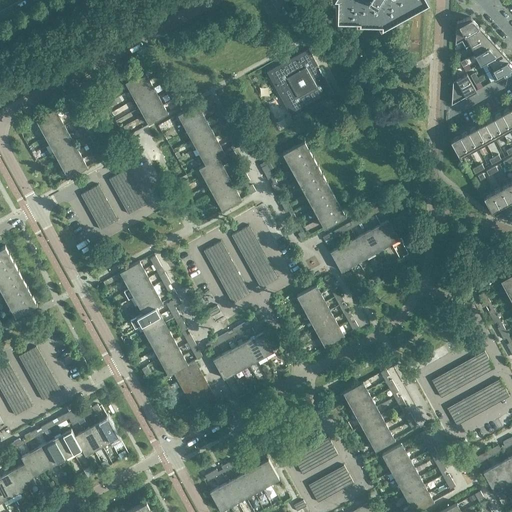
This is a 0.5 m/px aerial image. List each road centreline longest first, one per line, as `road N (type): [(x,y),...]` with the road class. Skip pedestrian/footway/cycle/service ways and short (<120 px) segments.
road 1 (residential): [(39,208),(5,149),(8,109),(214,0)]
road 2 (residential): [(122,364),(39,208)]
road 3 (residential): [(170,450),(303,376)]
road 4 (residential): [(303,376),(390,325),(421,287)]
road 5 (residential): [(223,231),(194,247),(229,311),(258,295)]
road 6 (residential): [(258,295),(287,279),(252,216),(223,231)]
road 7 (residential): [(61,511),(170,450)]
road 8 (residential): [(300,481),(317,511),(362,485),(346,455)]
